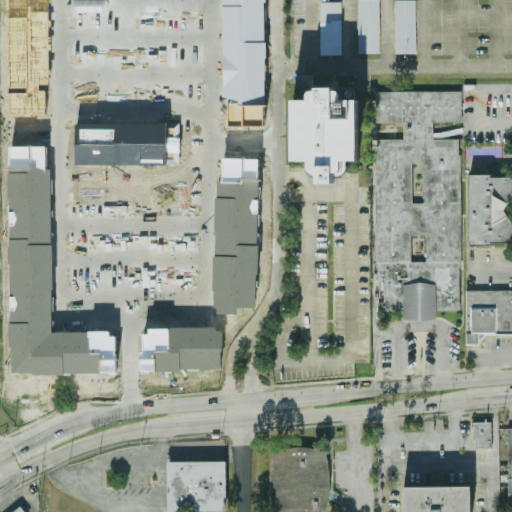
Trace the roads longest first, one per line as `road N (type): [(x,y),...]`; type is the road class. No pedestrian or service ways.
road 1 (secondary): [(242,421),(472,401)]
road 2 (secondary): [(511,376),(315,395)]
road 3 (secondary): [(241,400),(154,406),(62,429)]
road 4 (secondary): [(5,483),(83,444),(176,427)]
